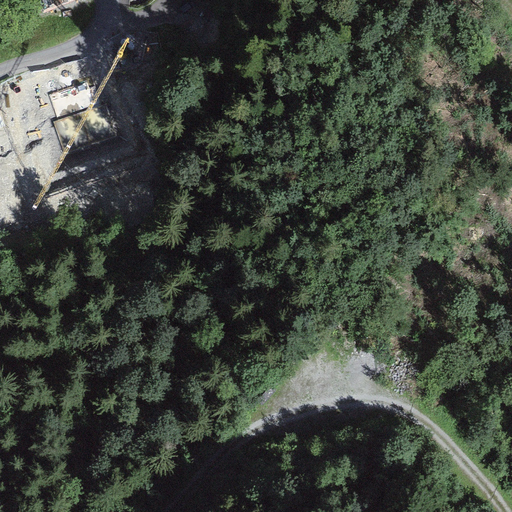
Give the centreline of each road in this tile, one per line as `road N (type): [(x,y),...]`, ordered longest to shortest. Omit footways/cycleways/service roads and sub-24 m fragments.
road 1 (track): [(337,386),(293,396),(258,418),(159,511)]
road 2 (track): [(502,511),(434,425),(392,397),(337,386)]
